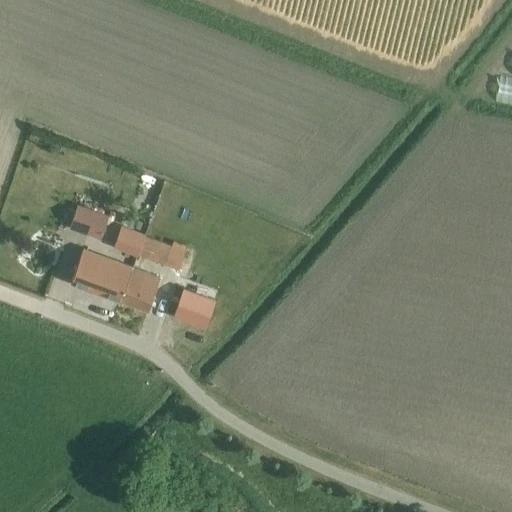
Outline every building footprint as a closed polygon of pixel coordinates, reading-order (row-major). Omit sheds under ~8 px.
[(77,205),(73,217),(69,228),(101,239),(109,217),(77,205)] [(145,235),(121,227),(114,246),(138,255),(145,235)] [(179,270),(185,252),(187,246),(174,241),(172,246),(145,235),(138,255),(179,270)] [(119,299),(131,267),(84,250),(72,282),(119,299)] [(131,267),(119,299),(174,319),(175,315),(175,314),(184,292),(185,289),(186,287),(131,267)] [(213,302),(184,292),(175,314),(205,325),(213,302)]
